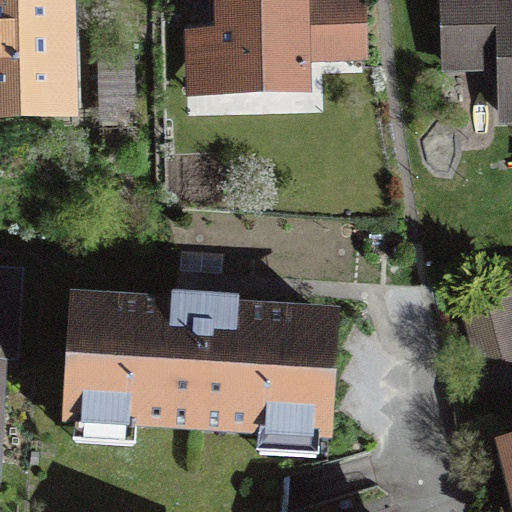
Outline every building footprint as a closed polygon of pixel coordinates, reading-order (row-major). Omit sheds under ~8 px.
[(0,0),(0,109),(80,107),(78,26),(59,26),(59,2),(17,3),(17,0),(0,0)] [(219,0),(222,91),(303,88),(303,58),(363,56),(361,0),(219,0)] [(504,115),(511,114),(511,0),(441,0),(444,62),(502,60),(504,115)] [(129,51),(99,52),(100,98),(131,97),(129,51)] [(484,390),(511,382),(511,301),(511,300),(463,313),(484,390)] [(79,305),(72,415),(322,431),(329,321),(234,315),(233,329),(172,325),(173,311),(79,305)] [(285,511),(307,511),(336,493),(321,470),(277,499),(285,511)]
